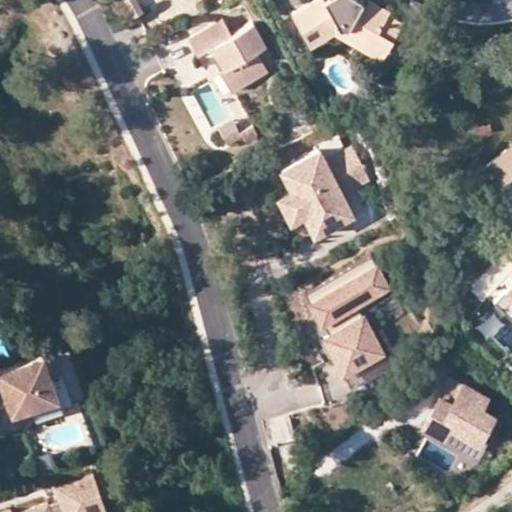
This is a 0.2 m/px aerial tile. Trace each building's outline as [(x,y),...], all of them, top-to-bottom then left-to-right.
[(142,14),(134,0),(126,0),(124,2),(134,19),(142,14)] [(311,0),(296,9),(313,40),(337,27),(342,25),(353,24),(377,37),(382,28),(393,9),(376,0),(311,0)] [(227,17),(192,36),(201,52),(211,46),(234,89),(272,69),(261,48),(270,43),(257,20),(235,32),(227,17)] [(342,25),(337,27),(387,56),(397,36),(382,28),(377,37),(353,24),(342,25)] [(243,130),(237,119),(223,126),(231,141),(245,134),(243,130)] [(256,123),(243,130),(245,134),(248,139),(261,132),(256,123)] [(511,143),(484,167),(500,186),(511,176),(511,143)] [(318,147),(279,167),(290,189),(303,213),(313,233),(352,213),(342,193),(369,179),(352,145),(324,159),(318,147)] [(290,220),(303,213),(290,189),(277,195),(290,220)] [(371,255),(303,291),(321,324),(323,323),(330,319),(336,331),(329,335),(323,338),(343,374),(382,353),(372,334),(356,305),(388,288),(371,255)] [(511,278),(493,297),(509,313),(511,309),(511,278)] [(330,319),(323,323),(329,335),(336,331),(330,319)] [(382,328),(372,334),(382,353),(343,374),(350,388),(399,361),(382,328)] [(29,407),(57,397),(42,354),(6,367),(0,369),(0,411),(10,408),(12,413),(29,407)] [(450,373),(420,424),(442,437),(448,426),(478,444),(496,414),(479,404),(485,394),(450,373)] [(10,408),(0,411),(0,430),(33,419),(29,407),(12,413),(10,408)] [(96,511),(103,510),(90,473),(53,486),(57,498),(59,504),(47,508),(45,502),(15,511),(96,511)] [(59,504),(57,498),(45,502),(47,508),(59,504)]
